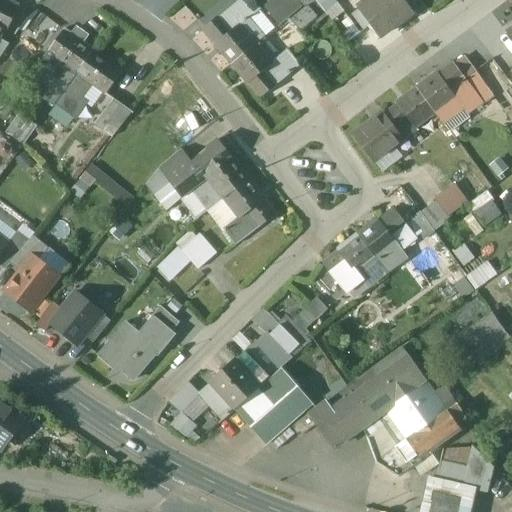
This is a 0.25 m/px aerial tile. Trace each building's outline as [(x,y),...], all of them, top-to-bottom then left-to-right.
[(19,8),(0,0),(0,37),(7,23),(10,25),(19,8)] [(253,0),(239,0),(204,29),(217,44),(216,45),(232,65),(256,44),(241,26),(248,19),(261,9),(253,0)] [(295,0),(273,0),(265,7),(281,25),(302,7),(295,0)] [(371,0),(360,9),(380,36),(415,10),(407,0),(371,0)] [(307,8),(291,20),(299,30),(315,17),(307,8)] [(264,38),(248,19),(241,26),(256,44),(264,38)] [(93,51),(65,30),(48,52),(77,74),(93,51)] [(280,57),(264,38),(256,44),(273,64),(277,60),(280,57)] [(0,57),(8,46),(0,40),(0,57)] [(256,44),(232,65),(248,84),(252,81),(266,69),(273,64),(256,44)] [(123,72),(94,51),(93,51),(77,74),(106,95),(123,72)] [(280,57),(277,60),(289,74),(299,66),(287,51),(280,57)] [(77,74),(48,52),(42,59),(49,64),(30,89),(52,106),(77,74)] [(289,74),(277,60),(273,64),(266,69),(278,83),(289,74)] [(454,63),(438,74),(438,73),(417,88),(436,114),(454,100),(461,110),(462,110),(461,108),(470,102),(476,99),(462,80),(465,78),(454,63)] [(266,69),(252,81),(264,95),(278,83),(266,69)] [(465,78),(462,80),(476,99),(470,102),(475,109),(494,97),(476,70),(465,78)] [(90,84),(77,74),(52,106),(75,118),(86,103),(81,97),(90,84)] [(397,104),(382,115),(394,132),(409,120),(415,129),(436,114),(417,88),(396,103),(397,104)] [(114,99),(94,124),(112,138),(132,112),(114,99)] [(454,100),(436,114),(444,124),(461,110),(454,100)] [(382,115),(381,114),(354,134),(374,161),(401,142),(394,132),(382,115)] [(208,148),(207,153),(192,165),(171,182),(170,183),(183,199),(208,180),(233,161),(217,140),(208,148)] [(181,150),(160,168),(171,182),(192,165),(181,150)] [(248,180),(233,161),(208,180),(223,199),(248,180)] [(127,206),(134,200),(92,166),(86,173),(127,206)] [(248,180),(223,199),(238,218),(223,230),(236,246),(274,216),(263,201),(264,200),(248,180)] [(486,190),(468,202),(484,227),(502,215),(486,190)] [(454,220),(440,203),(425,215),(439,233),(454,220)] [(407,228),(396,214),(383,224),(394,238),(407,228)] [(439,233),(425,215),(416,223),(430,240),(439,233)] [(383,224),(381,221),(361,236),(382,263),(401,248),(394,238),(383,224)] [(16,232),(6,244),(7,245),(0,254),(0,264),(4,268),(10,261),(27,240),(16,232)] [(48,246),(32,233),(27,240),(10,261),(20,269),(32,254),(37,258),(48,246)] [(201,236),(183,251),(199,269),(217,254),(201,236)] [(382,263),(361,236),(341,252),(344,255),(328,267),(349,294),(350,294),(356,301),(363,295),(363,294),(392,275),(382,263)] [(37,258),(32,254),(20,269),(4,289),(32,311),(60,276),(37,258)] [(487,261),(465,275),(474,288),(496,274),(487,261)] [(77,293),(51,325),(76,345),(84,336),(102,314),(102,313),(77,293)] [(180,323),(160,306),(152,316),(157,321),(158,319),(172,331),(180,323)] [(492,312),(457,336),(476,364),(511,340),(492,312)] [(102,314),(84,336),(93,343),(111,321),(102,314)] [(157,321),(144,335),(129,322),(101,354),(114,366),(116,364),(134,380),(158,353),(159,354),(176,335),(172,331),(158,319),(157,321)] [(299,346),(279,326),(270,335),(289,355),(299,346)] [(270,378),(245,352),(235,361),(259,388),(270,378)] [(438,396),(408,355),(368,384),(386,409),(407,439),(408,440),(448,410),(438,396)] [(235,361),(211,382),(212,383),(235,408),(259,388),(235,361)] [(259,388),(235,408),(236,409),(266,442),(312,402),(282,368),(270,378),(259,388)] [(235,408),(212,383),(211,382),(199,394),(223,421),(236,409),(235,408)] [(368,384),(358,391),(351,384),(310,414),(334,447),(361,427),(386,409),(368,384)] [(456,405),(447,390),(438,396),(448,410),(456,405)] [(0,446),(21,418),(0,403),(0,446)] [(464,416),(456,405),(448,410),(457,422),(464,416)] [(407,439),(386,409),(361,427),(369,438),(377,462),(407,439)] [(448,410),(408,440),(418,454),(435,442),(459,424),(457,422),(448,410)] [(408,440),(407,439),(377,462),(400,475),(422,459),(418,454),(408,440)] [(435,442),(418,454),(422,459),(432,452),(431,450),(438,445),(435,442)] [(492,468),(473,450),(468,470),(465,488),(486,493),(492,468)] [(468,470),(440,464),(437,482),(465,488),(468,470)] [(459,511),(465,488),(437,482),(429,511),(459,511)]
